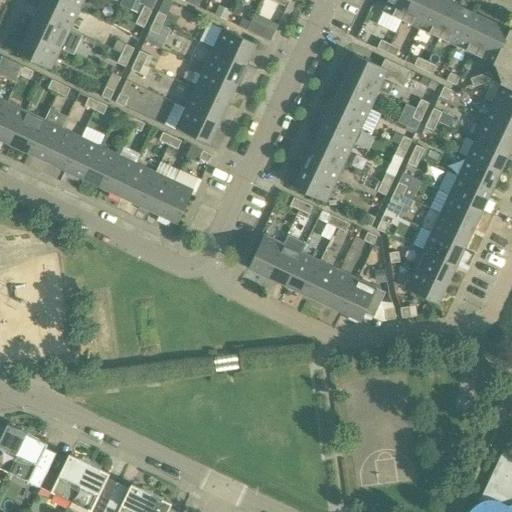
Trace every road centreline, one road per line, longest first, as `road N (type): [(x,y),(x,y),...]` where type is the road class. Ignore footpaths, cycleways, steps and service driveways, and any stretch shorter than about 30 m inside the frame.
road 1 (residential): [(186,270),(338,343),(442,334),(467,321),(511,247)]
road 2 (residential): [(186,270),(323,0)]
road 3 (residential): [(220,489),(21,395),(0,399)]
road 4 (residential): [(0,181),(186,270)]
